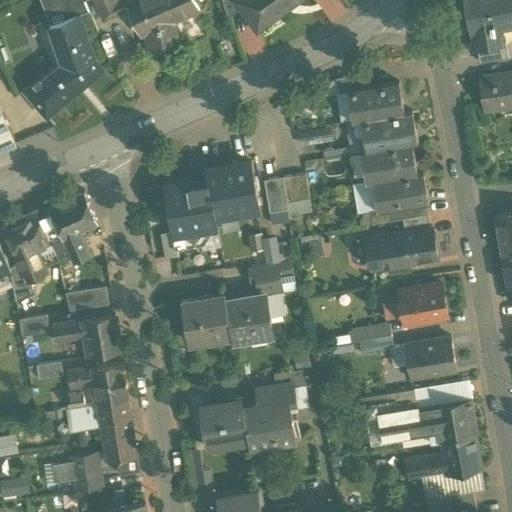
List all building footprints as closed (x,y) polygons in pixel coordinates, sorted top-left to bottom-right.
[(39,0),(50,24),(70,16),(63,0),(39,0)] [(63,0),(70,16),(79,14),(79,15),(88,11),(83,0),(63,0)] [(116,0),(96,0),(104,18),(121,10),(116,0)] [(195,0),(129,0),(127,1),(135,19),(137,18),(142,31),(145,30),(150,51),(170,47),(164,23),(172,19),(199,8),(195,0)] [(222,0),(228,17),(241,8),(235,0),(222,0)] [(283,9),(276,0),(235,0),(241,8),(257,30),(284,10),(283,9)] [(276,0),(283,9),(294,0),(276,0)] [(511,0),(466,0),(471,31),(473,31),(476,48),(477,48),(500,43),(497,26),(511,23),(511,0)] [(50,24),(35,29),(35,30),(51,24),(59,49),(61,48),(66,62),(47,78),(46,79),(52,86),(36,100),(26,88),(25,89),(46,115),(47,114),(46,112),(83,82),(85,83),(103,68),(94,58),(79,15),(79,14),(70,16),(50,24)] [(172,19),(164,23),(170,47),(178,45),(172,19)] [(500,43),(477,48),(479,62),(508,57),(505,43),(500,43)] [(511,71),(480,77),(485,110),(511,105),(511,71)] [(363,73),(335,78),(338,93),(348,91),(366,88),(365,87),(363,73)] [(26,88),(36,100),(52,86),(46,79),(47,78),(43,74),(26,88)] [(399,81),(365,87),(366,88),(348,91),(353,120),(397,113),(402,112),(403,112),(404,112),(399,81)] [(0,148),(16,141),(0,105),(0,148)] [(397,113),(361,119),(366,150),(412,142),(418,141),(412,110),(404,112),(403,112),(402,112),(397,113)] [(366,150),(360,151),(366,181),(372,180),(417,172),(412,142),(366,150)] [(207,179),(166,186),(173,231),(175,231),(177,245),(201,241),(199,227),(217,224),(216,214),(259,207),(251,161),(206,169),(207,179)] [(417,172),(372,180),(377,209),(383,208),(384,210),(421,203),(429,201),(423,171),(417,172)] [(306,173),(293,175),(298,200),(310,198),(306,173)] [(293,175),(282,177),(286,202),(298,200),(293,175)] [(282,177),(264,180),(271,224),(289,221),(289,219),(286,202),(282,177)] [(377,209),(372,180),(366,181),(352,184),(357,213),(370,210),(377,209)] [(84,190),(49,205),(52,212),(62,235),(63,237),(63,236),(74,260),(90,253),(80,229),(98,221),(84,190)] [(298,200),(286,202),(289,219),(302,217),(302,212),(312,211),(310,198),(298,200)] [(421,203),(384,210),(383,208),(377,209),(370,210),(372,224),(403,218),(423,215),(421,203)] [(37,211),(4,225),(20,263),(27,278),(28,278),(46,270),(36,247),(50,240),(39,214),(37,211)] [(511,211),(495,214),(503,259),(511,257),(511,211)] [(52,212),(46,215),(43,212),(39,214),(50,240),(50,241),(62,235),(52,212)] [(423,215),(403,218),(405,231),(429,226),(427,214),(423,215)] [(217,224),(199,227),(201,241),(203,252),(221,249),(217,224)] [(405,231),(368,237),(368,242),(365,246),(367,260),(372,264),(373,268),(387,266),(389,267),(409,264),(410,262),(437,257),(432,226),(429,226),(405,231)] [(177,245),(175,231),(173,231),(161,233),(165,257),(179,255),(177,245)] [(263,245),(266,263),(280,261),(277,243),(263,245)] [(0,245),(0,300),(3,299),(0,293),(0,270),(9,267),(0,245)] [(511,257),(503,259),(510,300),(511,300),(511,257)] [(266,263),(250,266),(252,280),(294,273),(291,259),(280,261),(266,263)] [(20,263),(9,267),(16,301),(34,292),(28,278),(27,278),(20,263)] [(441,282),(399,289),(401,298),(384,301),(387,320),(404,317),(405,323),(447,315),(441,282)] [(106,285),(65,292),(70,309),(109,303),(106,285)] [(266,293),(226,300),(231,332),(232,340),(272,333),(266,293)] [(225,294),(182,301),(189,343),(205,340),(205,336),(231,332),(226,300),(225,294)] [(47,313),(19,318),(21,335),(50,331),(47,313)] [(115,314),(52,324),(55,341),(84,336),(85,343),(86,343),(88,355),(121,350),(115,314)] [(389,323),(369,326),(371,339),(391,335),(389,323)] [(367,339),(371,339),(369,326),(349,328),(352,342),(367,339)] [(371,339),(367,339),(370,351),(394,348),(391,335),(371,339)] [(451,336),(405,344),(411,377),(456,369),(451,336)] [(61,360),(37,363),(39,377),(63,373),(61,360)] [(123,361),(90,366),(68,369),(71,386),(93,383),(96,402),(128,397),(129,397),(123,361)] [(302,369),(273,373),(275,385),(293,383),(293,387),(305,385),(302,369)] [(414,388),(418,410),(470,401),(466,379),(414,388)] [(275,385),(256,388),(259,405),(243,407),(249,439),(250,447),(295,440),(289,402),(293,402),(294,403),(296,403),(293,387),(293,383),(275,385)] [(305,385),(293,387),(296,403),(297,408),(309,406),(305,385)] [(414,388),(362,397),(366,419),(379,416),(418,410),(414,388)] [(68,394),(60,395),(51,396),(53,408),(61,407),(68,406),(78,405),(85,403),(83,391),(68,393),(68,394)] [(85,403),(78,405),(80,413),(82,426),(100,423),(101,430),(133,425),(128,397),(96,402),(85,403)] [(242,400),(201,406),(207,446),(209,446),(208,444),(223,441),(224,443),(249,439),(243,407),(242,400)] [(418,410),(379,416),(383,438),(438,429),(440,440),(476,434),(470,401),(418,410)] [(78,405),(68,406),(69,416),(80,413),(78,405)] [(61,407),(53,408),(54,416),(62,415),(61,407)] [(383,438),(379,416),(366,419),(370,446),(402,441),(402,447),(440,440),(438,429),(383,438)] [(133,425),(101,430),(105,458),(117,457),(119,472),(140,469),(133,425)] [(476,434),(440,440),(442,452),(405,459),(409,478),(421,476),(446,472),(446,474),(481,468),(476,434)] [(97,449),(72,453),(77,488),(102,484),(97,449)] [(446,474),(446,472),(421,476),(426,500),(430,499),(429,489),(450,485),(452,495),(473,492),(486,490),(481,468),(446,474)] [(210,475),(193,478),(195,491),(212,488),(210,475)] [(13,478),(15,493),(29,492),(27,476),(13,478)] [(15,493),(13,478),(1,480),(3,495),(15,493)] [(450,485),(429,489),(430,499),(449,496),(452,495),(450,485)] [(257,486),(217,492),(220,511),(226,511),(261,507),(257,486)] [(452,495),(449,496),(452,508),(475,504),(473,492),(452,495)] [(430,499),(426,500),(427,511),(431,511),(452,508),(449,496),(430,499)] [(146,511),(145,502),(127,505),(105,509),(106,511),(146,511)]
